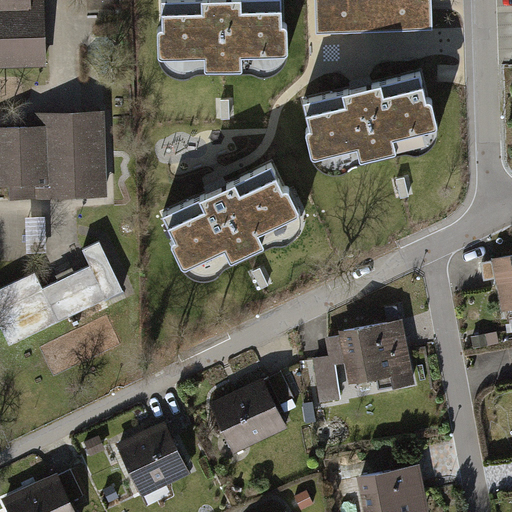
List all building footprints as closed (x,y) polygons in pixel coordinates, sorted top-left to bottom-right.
[(0,0),(0,68),(46,68),(45,0),(0,0)] [(280,0),(159,0),(160,23),(158,23),(156,24),(156,26),(156,51),(160,61),(169,71),(176,74),(183,74),(188,73),(192,71),(197,69),(250,68),(255,69),(261,71),(266,71),(272,70),(279,65),(285,57),(287,48),(286,23),(286,21),(285,20),(283,20),(281,20),(280,0)] [(430,0),(315,0),(316,30),(431,27),(430,0)] [(420,70),(303,97),(309,124),(307,124),(305,125),(305,127),(311,151),(316,161),(328,168),(335,170),(342,169),(347,166),(350,163),(355,161),(406,148),(412,149),(417,150),(423,149),(428,146),(434,140),(438,131),(438,122),(432,97),(431,96),(430,95),(428,95),(426,95),(420,70)] [(104,197),(98,109),(32,114),(25,114),(26,127),(0,128),(0,204),(38,202),(104,197)] [(273,159),(165,211),(176,236),(174,237),(173,238),(173,240),(184,262),(192,271),(204,275),(212,275),(218,273),(222,269),(225,266),(229,262),(276,239),(282,239),(288,239),(293,236),(297,232),(302,225),(304,216),(302,206),(291,184),(290,183),(288,182),(287,182),(285,183),(273,159)] [(45,224),(26,224),(28,259),(46,258),(45,224)] [(126,295),(100,243),(78,253),(86,269),(40,291),(33,278),(0,294),(0,331),(10,352),(126,295)] [(511,258),(491,262),(501,315),(511,313),(511,258)] [(276,261),(252,266),(258,294),(281,289),(276,261)] [(401,328),(328,341),(335,383),(409,370),(401,328)] [(265,379),(208,404),(230,456),(288,432),(265,379)] [(165,423),(113,448),(139,503),(191,478),(165,423)] [(427,511),(419,468),(354,479),(360,511),(427,511)] [(72,511),(57,477),(1,501),(5,511),(72,511)]
